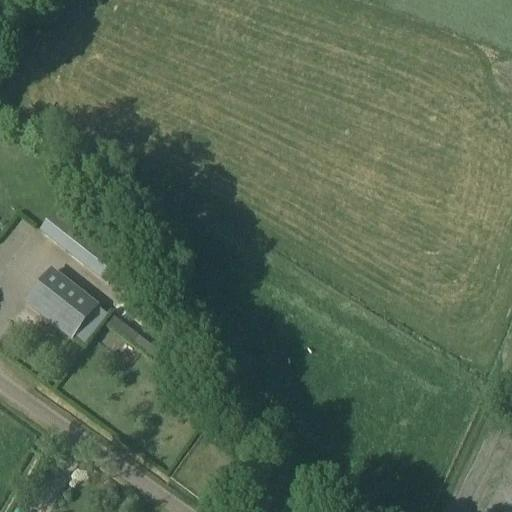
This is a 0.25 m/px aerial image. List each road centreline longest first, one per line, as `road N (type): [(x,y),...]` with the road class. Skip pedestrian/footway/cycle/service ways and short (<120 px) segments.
road 1 (track): [(201,511),(0,381)]
road 2 (track): [(511,359),(442,511)]
